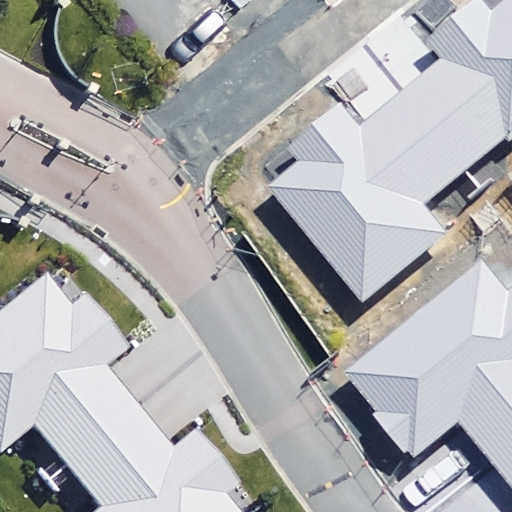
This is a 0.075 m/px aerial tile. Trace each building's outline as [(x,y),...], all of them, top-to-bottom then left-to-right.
[(441,58),(401,92),(465,170),(505,138),(508,142),(511,138),(511,0),(504,0),(491,11),(480,0),(476,0),(427,41),(441,58)] [(465,170),(401,92),(359,126),(340,103),(287,147),(299,162),(268,187),(362,302),(447,233),(423,203),(465,170)] [(511,289),(509,292),(482,260),(344,372),(375,411),(371,414),(403,453),(408,449),(414,457),(458,422),(491,464),(511,446),(511,289)] [(73,303),(47,272),(0,310),(0,451),(1,452),(33,425),(66,465),(140,405),(107,366),(130,346),(85,293),(73,303)] [(173,446),(140,405),(66,465),(100,506),(92,511),(242,511),(227,493),(242,481),(197,427),(173,446)] [(511,511),(511,446),(491,464),(511,488),(511,511)]
